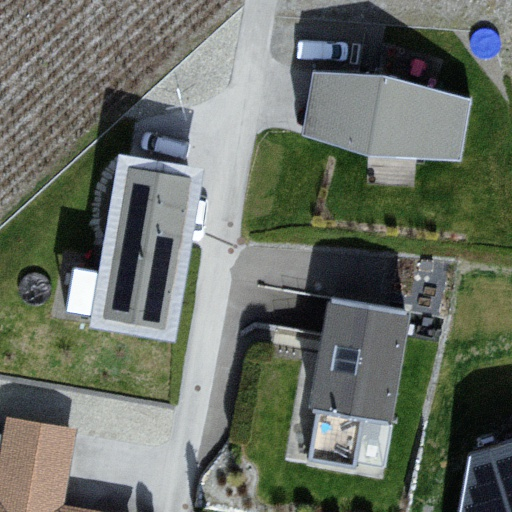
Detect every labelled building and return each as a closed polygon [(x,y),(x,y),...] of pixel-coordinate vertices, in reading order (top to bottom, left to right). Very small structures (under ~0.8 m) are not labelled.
[(395,87),(320,79),(309,140),(388,165),(464,171),(475,107),(395,87)] [(212,176),(125,162),(103,337),(184,351),(212,176)] [(412,318),(333,306),(314,411),(392,422),(412,318)] [(67,511),(77,437),(11,430),(0,492),(0,511),(67,511)] [(511,511),(511,441),(471,454),(460,511),(511,511)]
